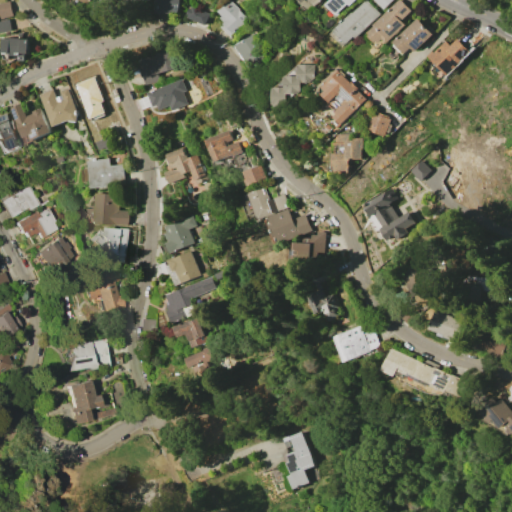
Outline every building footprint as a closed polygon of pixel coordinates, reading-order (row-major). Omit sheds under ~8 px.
[(154,0),(178,0),(178,11),(171,11),(171,12),(154,12),(154,0)] [(226,0),(228,0),(246,18),(228,36),(218,26),(223,22),(216,15),(218,13),(215,11),(226,0)] [(329,0),(354,0),(349,5),(347,3),(336,14),(325,4),(329,0)] [(350,12),(351,12),(363,0),(366,0),(379,13),(354,37),(352,36),(345,43),(332,30),(350,12)] [(369,33),(368,32),(374,25),(373,24),(397,0),(401,0),(411,10),(401,21),(405,24),(387,43),(382,39),(378,42),(376,41),(375,42),(368,35),(369,33)] [(391,0),(383,9),(374,0),(391,0)] [(0,3),(9,1),(13,15),(0,18),(0,3)] [(187,7),(190,8),(191,6),(209,13),(204,25),(186,17),(187,14),(185,14),(187,7)] [(393,41),(417,18),(432,34),(415,51),(411,47),(405,53),(393,41)] [(0,20),(9,19),(11,30),(0,32),(0,20)] [(3,37),(18,38),(18,32),(23,32),(23,38),(28,39),(28,53),(24,53),(24,60),(17,60),(18,56),(9,55),(9,52),(2,52),(3,37)] [(252,33),(267,57),(248,69),(233,45),(252,33)] [(430,50),(432,52),(444,40),(449,45),(456,39),(469,51),(445,75),(426,55),(430,50)] [(174,50),(178,68),(157,73),(159,81),(144,84),(138,58),(174,50)] [(286,87),(286,76),(298,76),(298,64),(315,64),(315,77),(309,82),(302,82),(302,90),(298,94),(287,94),(287,105),(281,105),(281,109),(276,109),(276,104),(272,104),(272,87),(286,87)] [(326,80),(325,79),(336,68),(348,81),(350,80),(358,88),(357,89),(366,99),(340,124),(332,116),(336,113),(334,111),(341,104),(334,97),(329,102),(321,93),(324,90),(320,86),(326,80)] [(94,76),(104,100),(101,102),(105,112),(90,118),(76,83),(94,76)] [(181,78),(185,90),(182,92),(187,104),(171,110),(169,105),(159,109),(157,104),(152,106),(147,92),(181,78)] [(67,120),(52,126),(39,95),(52,89),(58,101),(62,99),(58,92),(67,88),(76,110),(77,115),(76,121),(67,120)] [(21,103),(26,116),(32,113),(32,111),(40,108),(50,131),(31,140),(31,141),(25,144),(10,107),(21,103)] [(374,112),(377,114),(378,112),(389,117),(389,118),(391,119),(389,124),(392,125),(390,128),(388,127),(384,135),(367,128),(374,112)] [(0,115),(7,113),(10,120),(12,119),(15,128),(14,129),(17,139),(13,140),(16,148),(0,153),(0,115)] [(207,139),(235,128),(239,137),(229,141),(230,145),(239,141),(244,152),(216,162),(207,139)] [(333,165),(333,153),(338,153),(338,144),(335,145),(334,134),(351,133),(351,140),(354,140),(354,138),(364,137),(364,159),(353,159),(353,160),(350,160),(350,164),(352,164),(352,167),(350,167),(350,171),(336,171),(336,165),(333,165)] [(97,142),(112,136),(115,146),(100,152),(97,142)] [(171,169),(166,154),(182,148),(185,154),(186,153),(188,158),(197,154),(207,179),(196,183),(191,170),(183,173),(184,177),(169,183),(164,171),(171,169)] [(91,188),(87,160),(109,158),(110,165),(123,164),(126,183),(91,188)] [(431,169),(420,180),(410,170),(422,159),(431,169)] [(248,163),(250,168),(261,164),(266,178),(246,186),(238,166),(248,163)] [(0,200),(28,185),(38,204),(27,210),(26,207),(8,217),(0,202),(0,200)] [(244,197),(243,194),(263,186),(268,200),(284,194),(289,207),(256,220),(255,216),(246,220),(238,199),(244,197)] [(392,187),(399,197),(390,203),(399,217),(408,211),(415,222),(406,228),(408,232),(397,239),(395,235),(388,240),(381,228),(383,226),(375,213),(372,215),(365,204),(392,187)] [(96,193),(109,193),(109,191),(120,192),(119,210),(130,211),(129,225),(94,223),(96,193)] [(35,211),(37,213),(47,208),(54,222),(52,223),(55,229),(39,238),(36,232),(32,234),(31,233),(25,236),(22,231),(20,233),(14,222),(35,211)] [(269,219),(268,217),(289,208),(293,218),(305,214),(312,230),(275,245),(265,221),(269,219)] [(168,241),(165,233),(168,232),(165,226),(191,214),(196,225),(188,228),(194,242),(170,253),(166,243),(168,241)] [(104,226),(129,229),(125,263),(110,261),(110,256),(105,255),(107,244),(102,243),(104,226)] [(293,242),(304,243),(304,238),(311,238),(312,234),(317,234),(317,231),(325,231),(324,252),(317,252),(317,258),(311,258),(310,264),(295,263),(295,264),(290,264),(291,255),(295,255),(295,250),(292,250),(293,242)] [(58,236),(63,242),(64,241),(69,247),(67,249),(71,255),(65,260),(66,261),(50,272),(43,262),(39,265),(31,255),(58,236)] [(174,258),(173,256),(176,255),(177,256),(190,251),(201,275),(175,286),(165,261),(174,258)] [(165,261),(169,272),(161,276),(157,265),(165,261)] [(426,262),(438,287),(416,298),(404,273),(426,262)] [(91,285),(89,277),(113,270),(116,279),(110,281),(114,294),(117,293),(120,306),(100,312),(96,301),(92,302),(90,297),(86,299),(83,288),(91,285)] [(214,273),(221,270),(224,276),(216,279),(214,273)] [(0,272),(2,271),(8,282),(0,286),(0,272)] [(210,276),(215,288),(190,299),(196,313),(172,323),(166,309),(168,309),(166,305),(170,304),(167,295),(210,276)] [(468,276),(503,279),(500,302),(466,298),(468,276)] [(317,292),(320,300),(322,300),(320,296),(334,291),(340,306),(337,307),(340,315),(328,320),(324,310),(314,313),(308,295),(317,292)] [(0,302),(4,300),(10,309),(6,312),(11,318),(14,315),(22,326),(0,341),(0,302)] [(409,324),(401,317),(410,307),(418,314),(409,324)] [(438,311),(470,324),(462,342),(431,329),(438,311)] [(189,320),(190,321),(197,318),(207,341),(192,347),(186,334),(179,337),(174,326),(189,320)] [(362,325),(365,333),(375,329),(382,346),(346,362),(335,336),(362,325)] [(484,332),(511,341),(511,354),(504,352),(502,356),(479,349),(484,332)] [(0,347),(14,340),(19,349),(7,356),(12,366),(0,372),(0,347)] [(87,341),(87,342),(101,340),(106,367),(85,369),(83,367),(62,371),(67,358),(71,357),(60,345),(87,341)] [(203,350),(203,348),(212,344),(218,357),(207,361),(212,374),(198,380),(192,366),(189,368),(185,358),(203,350)] [(393,347),(426,363),(428,359),(440,365),(439,368),(470,383),(463,398),(446,390),(445,392),(432,385),(431,386),(398,371),(396,375),(382,369),(393,347)] [(64,385),(64,383),(73,381),(74,383),(85,380),(88,396),(93,395),(96,406),(82,409),(83,413),(109,407),(111,414),(68,423),(65,408),(67,407),(62,386),(64,385)] [(478,410),(498,394),(511,412),(511,432),(505,424),(500,429),(493,420),(489,423),(478,410)] [(279,438),(298,430),(314,466),(312,466),(317,478),(292,488),(287,476),(290,475),(281,454),(285,452),(279,438)]
